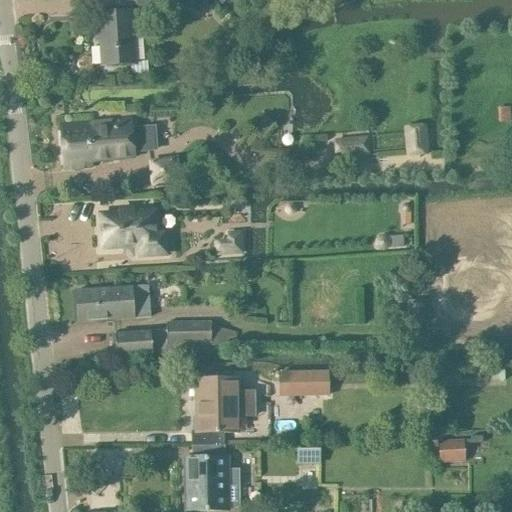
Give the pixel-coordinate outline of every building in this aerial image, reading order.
[(136,0),(137,8),(170,6),(169,0),(136,0)] [(134,63),(131,12),(93,14),(95,40),(99,40),(101,65),(134,63)] [(259,70),(253,75),(258,81),(261,83),(263,81),(266,78),(259,70)] [(264,116),(252,131),(263,140),(275,125),(264,116)] [(130,120),(60,126),(63,168),(91,165),(91,161),(133,158),(132,149),(151,148),(150,129),(131,130),(130,120)] [(402,127),(405,156),(429,155),(427,125),(402,127)] [(335,160),(370,156),(368,137),(333,140),(335,160)] [(172,159),(150,161),(152,184),(174,182),(172,159)] [(138,256),(165,254),(164,234),(156,235),(155,212),(133,213),(132,209),(119,210),(120,214),(100,215),(102,248),(123,247),(123,244),(137,244),(138,256)] [(217,254),(241,253),(240,233),(228,233),(228,241),(217,242),(217,254)] [(377,237),(374,242),(375,247),(378,251),(383,252),(388,250),(390,246),(390,241),(388,237),(382,235),(377,237)] [(77,321),(133,318),(150,317),(148,286),(131,287),(75,291),(77,321)] [(429,302),(415,302),(401,302),(401,322),(415,322),(415,321),(430,321),(429,302)] [(166,345),(166,355),(221,354),(220,329),(210,329),(210,322),(166,322),(166,345)] [(115,332),(116,358),(152,357),(151,331),(115,332)] [(328,373),(279,374),(279,398),(328,397),(328,373)] [(178,379),(164,379),(164,394),(178,394),(178,379)] [(195,432),(190,432),(191,446),(224,445),(224,432),(239,432),(239,416),(254,416),(253,392),(238,392),(238,380),(194,381),(195,432)] [(464,442),(437,443),(440,466),(465,464),(464,442)] [(191,459),(184,459),(185,511),(228,510),(228,509),(239,508),(239,477),(228,477),(228,470),(227,458),(225,458),(224,445),(191,446),(191,459)]
